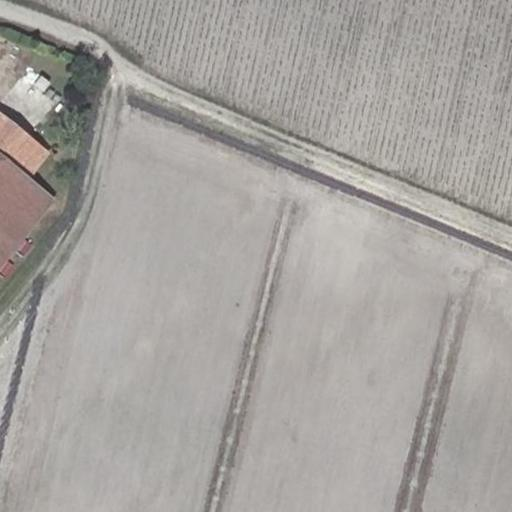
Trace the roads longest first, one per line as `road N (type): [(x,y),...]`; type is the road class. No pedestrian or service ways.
road 1 (track): [(511,236),(249,127),(119,69),(79,40),(0,10)]
road 2 (track): [(168,91),(0,307)]
